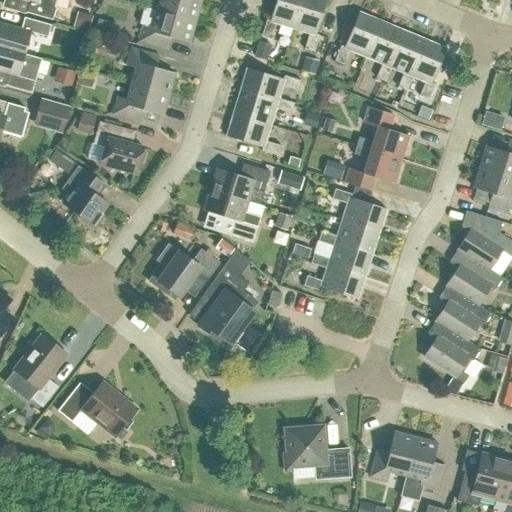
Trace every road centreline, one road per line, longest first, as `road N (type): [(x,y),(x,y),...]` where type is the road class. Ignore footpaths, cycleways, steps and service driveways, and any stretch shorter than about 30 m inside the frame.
road 1 (residential): [(368,381),(410,240),(435,205),(492,35)]
road 2 (residential): [(86,295),(187,147),(234,0)]
road 3 (track): [(0,442),(267,511)]
road 4 (residential): [(233,395),(181,392),(141,341),(86,295)]
road 5 (residential): [(368,381),(511,420)]
road 6 (residential): [(233,395),(368,381)]
